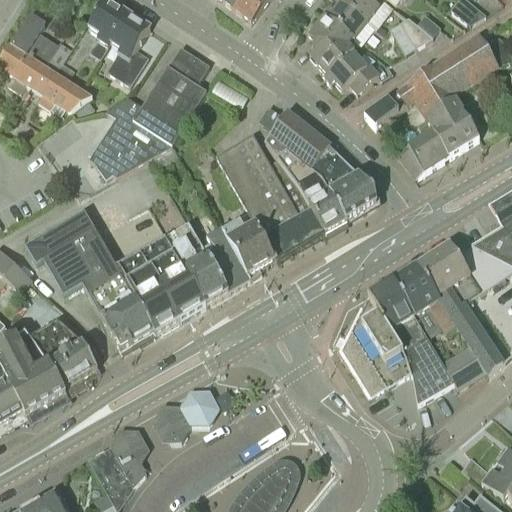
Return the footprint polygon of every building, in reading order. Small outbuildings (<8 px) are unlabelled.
[(216,0),(215,1),(233,15),(244,0),(216,0)] [(273,0),(244,0),(233,15),(251,29),(273,0)] [(367,29),(380,13),(362,0),(347,0),(346,2),(344,0),(341,0),(336,6),(367,29)] [(382,0),(396,10),(403,0),(382,0)] [(476,2),(473,0),(463,0),(462,1),(471,8),(476,2)] [(462,3),(451,17),(470,32),(485,21),(481,18),(462,3)] [(354,46),(367,29),(336,6),(340,9),(334,18),(330,15),(324,23),(324,24),(352,45),(354,46)] [(111,51),(131,23),(118,14),(117,12),(113,9),(110,9),(106,7),(89,35),(99,42),(89,57),(100,65),(111,51)] [(38,41),(45,31),(30,22),(12,51),(44,72),(56,80),(60,72),(71,55),(60,48),(57,54),(38,41)] [(121,58),(107,78),(131,92),(146,69),(134,61),(149,37),(150,35),(139,28),(138,25),(134,23),(132,23),(131,23),(111,51),(121,58)] [(348,50),(352,45),(324,24),(315,36),(319,40),(314,47),(314,52),(348,50)] [(416,55),(433,44),(408,26),(400,30),(416,55)] [(416,55),(400,30),(390,37),(405,61),(416,55)] [(499,74),(485,52),(480,44),(433,73),(397,98),(406,113),(415,107),(434,140),(450,164),(480,146),(455,106),(503,75),(501,73),(499,74)] [(499,44),(485,52),(499,74),(501,73),(511,66),(509,61),(499,44)] [(326,81),(353,59),(354,58),(348,50),(314,52),(314,59),(321,66),(316,70),(326,81)] [(29,92),(44,72),(12,51),(0,69),(0,73),(13,81),(7,90),(21,99),(27,90),(29,92)] [(209,73),(201,67),(181,54),(142,115),(182,139),(208,100),(197,93),(209,73)] [(379,81),(371,72),(366,76),(353,59),(326,81),(327,82),(324,84),(331,92),(335,88),(342,97),(349,91),(357,100),(379,81)] [(56,80),(68,87),(75,75),(63,67),(60,72),(56,80)] [(44,72),(29,92),(43,101),(38,108),(50,115),(50,114),(54,108),(65,115),(71,119),(75,116),(87,105),(91,101),(68,87),(56,80),(44,72)] [(215,97),(245,113),(251,101),(221,85),(215,97)] [(375,135),(406,113),(397,98),(364,121),(375,135)] [(87,105),(75,116),(79,121),(93,116),(94,116),(87,105)] [(182,139),(142,115),(127,105),(106,120),(116,126),(90,166),(94,169),(107,186),(113,181),(118,184),(170,154),(171,154),(182,139)] [(261,129),(271,135),(279,122),(275,119),(275,120),(269,117),(261,129)] [(62,126),(58,120),(52,125),(55,130),(62,126)] [(285,159),(298,169),(316,145),(286,121),(265,148),(277,165),(285,159)] [(418,184),(450,164),(434,140),(398,161),(410,177),(418,184)] [(252,144),(216,166),(247,220),(254,233),(274,268),(323,240),(295,187),(291,180),(285,172),(277,165),(267,171),(252,144)] [(316,145),(298,169),(310,177),(322,186),(330,198),(358,182),(352,177),(329,155),(316,145)] [(323,240),(325,239),(348,227),(331,200),(322,186),(310,177),(298,169),(285,159),(277,165),(285,172),(291,180),(295,187),(323,240)] [(358,182),(330,198),(331,200),(348,227),(352,224),(377,210),(375,199),(358,182)] [(511,201),(489,215),(502,235),(511,228),(511,201)] [(79,218),(24,251),(34,268),(36,272),(44,268),(64,303),(84,292),(103,327),(121,359),(138,349),(140,352),(152,345),(121,291),(126,289),(93,233),(83,216),(79,218)] [(511,228),(502,235),(472,252),(473,253),(511,272),(511,228)] [(226,238),(225,241),(228,247),(251,287),(252,286),(268,277),(266,273),(274,268),(254,233),(245,237),(242,232),(239,231),(238,231),(235,231),(234,231),(233,232),(232,232),(230,233),(229,234),(227,236),(226,238)] [(227,301),(208,268),(189,235),(165,248),(173,263),(182,278),(204,314),(227,301)] [(220,237),(206,245),(208,247),(217,263),(208,268),(227,301),(251,287),(228,247),(225,241),(221,236),(220,237)] [(490,350),(473,322),(511,296),(511,272),(472,253),(458,263),(450,251),(419,272),(442,308),(470,353),(486,377),(489,382),(501,367),(490,350)] [(0,257),(0,279),(22,300),(28,294),(33,288),(0,257)] [(173,263),(150,276),(159,292),(160,294),(179,329),(204,314),(182,278),(173,263)] [(419,272),(394,288),(415,324),(427,344),(442,335),(444,339),(445,341),(456,334),(455,332),(440,309),(442,308),(419,272)] [(126,289),(121,291),(152,345),(179,329),(160,294),(159,292),(150,276),(126,289)] [(442,370),(415,324),(393,288),(369,303),(369,304),(403,359),(400,360),(408,374),(411,382),(412,381),(418,411),(453,390),(442,370)] [(410,382),(411,382),(408,374),(400,360),(403,359),(369,304),(368,305),(363,315),(361,314),(339,357),(369,405),(410,380),(410,382)] [(26,423),(66,400),(64,397),(47,371),(24,341),(17,345),(0,328),(0,381),(23,419),(26,423)] [(30,346),(26,339),(24,341),(47,371),(64,397),(98,376),(82,351),(58,330),(30,346)] [(486,377),(470,353),(456,362),(471,386),(486,377)] [(456,362),(442,370),(457,395),(471,386),(456,362)] [(0,432),(23,419),(0,381),(0,432)] [(209,433),(215,424),(210,415),(215,408),(209,398),(199,398),(194,406),(185,406),(180,414),(171,414),(166,423),(170,431),(166,439),(171,448),(181,448),(191,432),(209,433)] [(144,462),(139,453),(136,452),(116,463),(133,494),(146,481),(140,470),(144,462)] [(113,511),(120,511),(133,494),(116,463),(112,456),(89,469),(107,500),(113,511)] [(511,459),(508,457),(502,464),(508,469),(497,483),(471,463),(461,476),(476,489),(487,496),(488,495),(503,507),(508,502),(511,505),(511,459)] [(459,495),(469,483),(450,468),(440,480),(459,495)] [(276,511),(279,509),(285,496),(290,483),(290,481),(290,478),(287,476),(284,476),(282,476),(270,484),(258,494),(248,505),(242,511),(276,511)] [(113,511),(112,511),(64,511),(65,511),(60,503),(60,502),(52,500),(44,504),(43,507),(39,510),(35,511),(113,511)] [(94,508),(96,511),(112,511),(113,511),(107,500),(94,508)] [(491,511),(480,503),(474,511),(466,504),(459,511),(491,511)]
